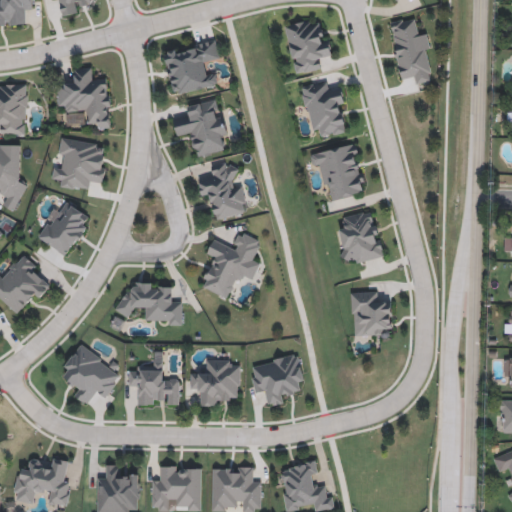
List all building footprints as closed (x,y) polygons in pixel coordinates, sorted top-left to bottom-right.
[(0,0),(32,0),(32,14),(23,14),(23,25),(0,25),(0,0)] [(94,0),(96,5),(61,13),(58,0),(94,0)] [(387,23),(413,17),(417,36),(425,34),(435,79),(414,84),(412,76),(400,78),(387,23)] [(332,56),(321,58),(322,69),(294,73),(285,24),(317,19),(320,38),(329,37),(332,56)] [(172,95),(163,50),(216,40),(220,59),(207,62),(209,73),(214,72),(217,86),(172,95)] [(108,77),(111,127),(93,128),(92,119),(67,120),(67,107),(58,107),(57,81),(76,80),(75,68),(94,68),(95,78),(108,77)] [(309,129),(300,86),(329,80),(331,90),(340,89),(349,131),(322,137),(319,127),(309,129)] [(0,84),(27,84),(26,135),(0,134),(0,84)] [(177,138),(173,119),(187,116),(184,105),(219,98),(227,140),(221,141),(223,152),(194,157),(190,136),(177,138)] [(101,184),(90,182),(89,191),(61,188),(62,178),(52,177),(53,165),(63,166),(65,156),(56,155),(58,138),(105,143),(101,184)] [(356,143),(366,193),(331,200),(323,164),(312,166),(310,153),(356,143)] [(0,144),(20,145),(19,181),(22,181),(21,209),(3,208),(4,190),(0,189),(0,144)] [(197,180),(214,176),(211,166),(235,161),(239,179),(240,179),(247,213),(216,219),(211,195),(201,197),(197,180)] [(38,238),(62,199),(92,218),(67,257),(38,238)] [(344,264),(338,228),(345,227),(343,216),(374,210),(383,257),(344,264)] [(260,239),(252,260),(259,263),(253,279),(240,274),(230,299),(202,288),(213,258),(206,256),(212,239),(233,247),(239,231),(260,239)] [(30,295),(15,312),(0,298),(0,271),(3,268),(7,272),(24,255),(37,267),(33,272),(49,287),(36,301),(30,295)] [(172,283),(171,303),(181,304),(181,325),(147,323),(148,311),(131,310),(131,314),(119,314),(120,291),(133,291),(133,282),(172,283)] [(351,292),(380,291),(380,301),(391,300),(393,335),(352,337),(351,292)] [(104,398),(97,392),(87,405),(72,394),(77,387),(66,378),(69,374),(62,368),(81,344),(122,375),(104,398)] [(254,394),(249,363),(299,355),(304,388),(283,392),(284,402),(266,405),(264,392),(254,394)] [(239,360),(239,397),(219,397),(219,406),(199,406),(199,387),(190,387),(190,370),(209,370),(209,359),(239,360)] [(138,404),(138,385),(128,385),(128,371),(138,371),(138,362),(160,362),(160,379),(179,379),(179,404),(138,404)] [(511,435),(499,435),(499,402),(511,402),(511,435)] [(492,459),(511,451),(511,482),(508,472),(499,476),(492,459)] [(66,507),(47,504),(49,494),(35,491),(33,503),(13,500),(18,469),(29,471),(31,462),(51,466),(53,458),(67,460),(63,481),(70,482),(66,507)] [(330,487),(333,508),(307,511),(307,510),(292,511),(284,511),(280,465),(314,461),(318,489),(330,487)] [(129,511),(96,511),(96,475),(106,475),(106,465),(118,465),(118,474),(139,475),(138,507),(129,507),(129,511)] [(201,466),(201,510),(171,510),(171,511),(151,511),(151,476),(161,476),(161,465),(201,466)] [(252,466),(252,478),(260,478),(260,511),(211,511),(211,466),(252,466)]
